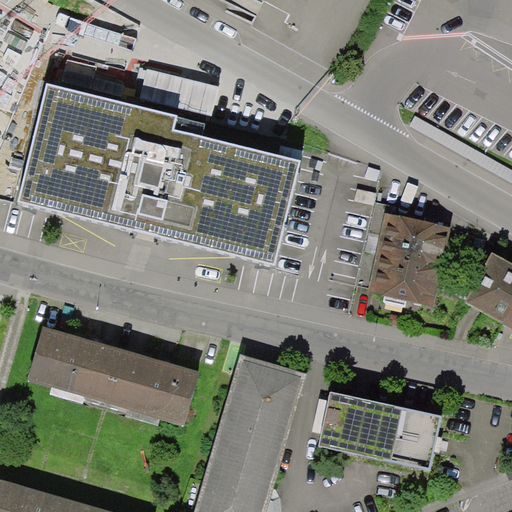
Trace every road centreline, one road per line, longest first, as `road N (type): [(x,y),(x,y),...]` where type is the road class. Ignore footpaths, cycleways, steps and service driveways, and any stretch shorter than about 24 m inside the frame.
road 1 (tertiary): [(0,262),(511,381)]
road 2 (tertiary): [(511,212),(128,0)]
road 3 (unknown): [(360,349),(330,429),(300,480)]
